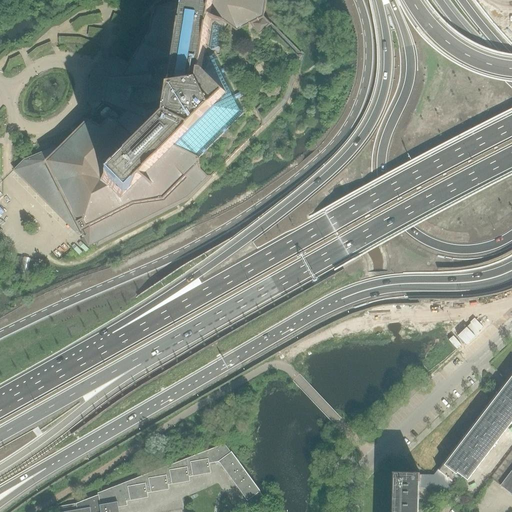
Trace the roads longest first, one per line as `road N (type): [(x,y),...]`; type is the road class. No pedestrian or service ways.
road 1 (secondary): [(357,0),(366,78),(328,148),(256,209),(202,240),(0,336)]
road 2 (trunk): [(43,465),(341,294),(477,279),(511,266)]
road 3 (trunk): [(378,0),(387,74),(364,134),(302,196),(112,346)]
road 4 (trunk): [(511,124),(112,346)]
road 5 (trunk): [(138,361),(511,156)]
road 6 (trunk): [(391,0),(411,64),(384,144),(390,202),(415,235),(442,247),(485,246),(511,234)]
road 7 (residential): [(350,511),(360,469),(511,325)]
road 8 (trunk): [(0,469),(138,361)]
road 9 (trunk): [(0,434),(138,361)]
road 10 (trunk): [(112,346),(0,408)]
road 11 (trunk): [(511,69),(459,53),(411,0)]
